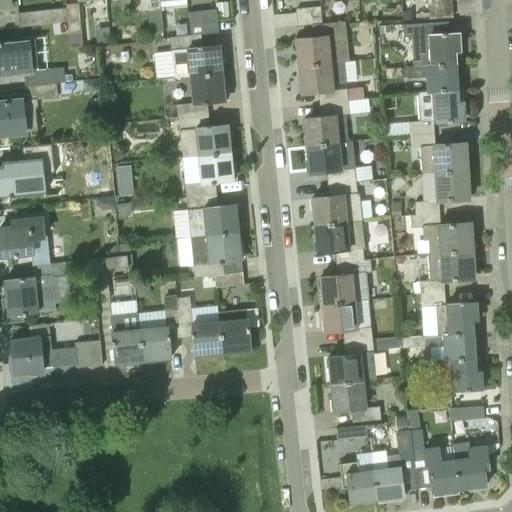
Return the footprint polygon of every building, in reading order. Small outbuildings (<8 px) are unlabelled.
[(147,10),(146,0),(133,0),(135,12),(147,10)] [(163,33),(159,0),(146,0),(147,10),(149,34),(163,33)] [(228,16),(227,2),(215,3),(216,9),(216,17),(228,16)] [(66,5),(66,8),(68,22),(69,34),(81,33),(79,3),(66,5)] [(452,5),(428,7),(429,19),(453,17),(452,5)] [(322,24),(320,7),(296,9),(298,26),(312,24),(322,24)] [(18,27),(68,22),(66,8),(17,13),(18,27)] [(189,23),(190,35),(200,34),(218,32),(217,20),(216,17),(216,9),(188,12),(189,23)] [(402,11),(402,20),(412,19),(411,14),(406,10),(402,11)] [(330,63),(343,61),(348,61),(343,21),(340,22),(322,24),(312,24),(313,37),(296,39),(299,66),(330,63)] [(425,66),(455,64),(454,51),(460,50),(458,33),(428,35),(427,23),(403,25),(404,38),(411,37),(413,67),(425,66)] [(201,47),(200,34),(190,35),(170,37),(171,50),(174,78),(190,76),(222,73),(219,45),(201,47)] [(25,86),(27,86),(56,84),(64,83),(63,68),(37,70),(34,38),(11,40),(11,43),(0,44),(0,75),(15,74),(24,73),(25,86)] [(363,100),(363,99),(361,88),(333,91),(332,85),(346,83),(343,61),(330,63),(299,66),(301,94),(319,92),(320,104),(349,101),(363,100)] [(427,91),(457,89),(455,64),(425,66),(413,67),(407,67),(408,78),(426,77),(427,91)] [(178,118),(208,115),(207,103),(225,101),(222,73),(190,76),(193,103),(177,105),(178,118)] [(57,97),(56,84),(27,86),(28,99),(36,98),(57,97)] [(457,89),(427,91),(416,92),(418,121),(433,121),(464,119),(463,102),(458,103),(457,89)] [(26,133),(22,100),(21,100),(0,102),(0,135),(24,133),(26,133)] [(345,114),(351,113),(349,101),(320,104),(321,117),(304,119),(307,146),(338,143),(347,142),(345,114)] [(198,156),(230,153),(227,125),(210,127),(208,115),(178,118),(180,131),(183,157),(198,155),(198,156)] [(410,135),(434,133),(433,121),(418,121),(409,122),(410,135)] [(409,122),(384,124),(384,136),(410,135),(409,122)] [(424,174),(467,171),(466,155),(462,155),(461,143),(435,145),(434,133),(410,135),(411,147),(420,147),(421,173),(423,173),(424,174)] [(83,149),(79,142),(70,147),(74,154),(83,149)] [(328,184),(356,181),(356,180),(355,169),(341,170),(338,143),(307,146),(310,173),(327,171),(328,184)] [(0,195),(45,191),(43,173),(54,172),(53,159),(52,144),(22,147),(23,161),(3,163),(3,167),(0,167),(0,195)] [(122,148),(111,153),(115,161),(126,157),(122,148)] [(186,197),(216,194),(215,182),(233,180),(230,153),(198,156),(201,183),(185,184),(186,197)] [(117,180),(131,179),(130,166),(115,167),(117,180)] [(415,215),(439,213),(438,201),(465,199),(464,188),(468,187),(467,171),(424,174),(425,202),(414,202),(415,215)] [(346,222),(360,221),(356,181),(328,184),(329,196),(312,198),(315,225),(346,222)] [(190,237),(238,232),(235,204),(217,206),(216,194),(186,197),(190,237)] [(109,199),(95,200),(95,209),(100,212),(110,211),(109,199)] [(399,202),(391,202),(391,215),(399,215),(399,202)] [(439,253),(472,251),(471,234),(467,235),(466,223),(440,225),(439,213),(415,215),(410,216),(411,228),(422,228),(428,227),(428,240),(429,254),(439,253)] [(45,263),(44,252),(41,218),(12,221),(13,227),(0,228),(0,238),(2,256),(31,253),(32,264),(45,263)] [(336,263),(364,260),(360,221),(346,222),(315,225),(318,252),(335,251),(336,263)] [(238,232),(190,237),(193,265),(194,277),(214,275),(233,273),(233,260),(241,260),(238,232)] [(420,294),(444,293),(443,281),(470,279),(469,267),(474,267),(472,251),(439,253),(429,254),(428,254),(429,281),(419,282),(420,294)] [(126,256),(105,258),(106,269),(127,267),(126,256)] [(94,289),(108,287),(106,269),(105,258),(91,259),(94,289)] [(323,305),(354,302),(369,300),(366,272),(370,272),(369,259),(364,260),(336,263),(337,276),(320,277),(323,305)] [(8,315),(37,312),(54,310),(51,277),(66,275),(64,262),(36,265),(37,277),(34,277),(4,280),(8,315)] [(214,275),(215,287),(244,285),(242,272),(233,273),(214,275)] [(149,285),(136,285),(137,296),(149,295),(149,285)] [(443,335),(473,334),(472,320),(477,319),(476,303),(445,305),(444,293),(420,294),(421,307),(435,306),(436,335),(443,335)] [(222,354),(219,321),(192,324),(189,296),(176,298),(178,310),(181,338),(193,337),(195,356),(222,354)] [(344,343),(372,340),(371,327),(357,329),(354,302),(323,305),(326,332),(343,330),(344,343)] [(219,321),(222,354),(250,351),(247,319),(246,309),(218,312),(219,321)] [(169,339),(181,338),(178,310),(165,311),(166,327),(139,329),(143,361),(171,359),(169,339)] [(143,361),(139,329),(137,313),(110,315),(112,332),(112,341),(111,341),(112,345),(113,344),(115,364),(143,361)] [(51,350),(50,336),(48,324),(27,326),(28,338),(10,340),(14,374),(43,371),(42,368),(77,364),(77,367),(103,364),(100,340),(75,343),(75,347),(51,350)] [(444,360),(474,358),(473,334),(443,335),(436,335),(400,337),(401,348),(443,346),(444,360)] [(391,338),(392,348),(399,348),(398,338),(391,338)] [(331,384),(362,381),(376,380),(373,352),(374,352),(372,340),(344,343),(345,355),(328,357),(331,384)] [(474,358),(444,360),(450,360),(451,390),(481,388),(480,371),(475,372),(474,358)] [(362,381),(331,384),(334,411),(351,410),(353,422),(380,420),(379,407),(365,408),(362,381)] [(428,404),(452,403),(451,390),(427,391),(428,404)] [(449,420),(452,420),(483,418),(483,406),(452,408),(452,409),(448,409),(449,420)] [(418,409),(406,411),(407,416),(409,431),(413,461),(427,459),(432,493),(459,490),(455,459),(440,461),(438,444),(424,446),(421,430),(420,430),(418,409)] [(396,418),(397,433),(409,431),(407,416),(396,418)] [(336,440),(367,437),(365,425),(334,428),(336,440)] [(404,497),(403,491),(400,467),(402,466),(401,462),(413,461),(409,431),(397,433),(400,454),(386,456),(387,468),(373,470),(377,500),(403,497),(404,497)] [(455,459),(459,490),(486,486),(484,470),(489,469),(485,445),(468,448),(468,442),(453,444),(455,459)] [(377,500),(373,470),(358,472),(357,462),(340,465),(343,488),(348,488),(350,504),(377,500)]
